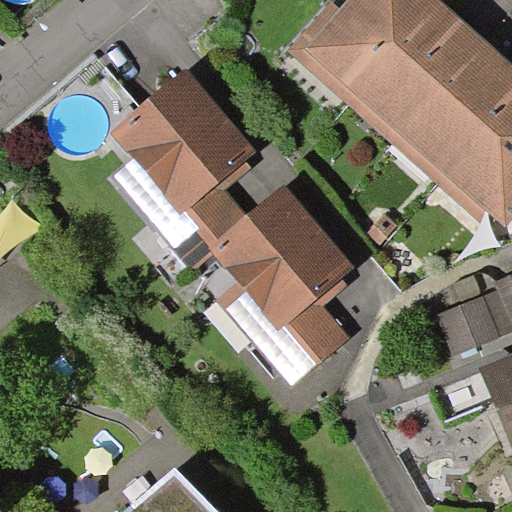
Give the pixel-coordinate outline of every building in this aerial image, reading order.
[(511,218),(511,77),(427,0),(339,0),(290,54),(493,239),(511,218)] [(249,169),(173,73),(95,135),(155,211),(143,221),(177,264),(236,218),(213,198),(249,169)] [(272,189),(236,218),(177,264),(285,391),(345,342),(315,308),(349,278),(272,189)] [(511,273),(495,281),(499,289),(511,322),(511,273)] [(511,330),(511,322),(499,289),(428,316),(445,357),(511,330)] [(511,353),(480,367),(511,445),(511,353)] [(221,511),(186,471),(138,511),(221,511)]
